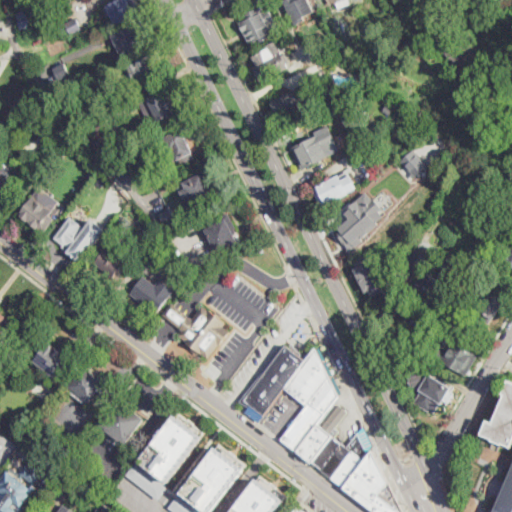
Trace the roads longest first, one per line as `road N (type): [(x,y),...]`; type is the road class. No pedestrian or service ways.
road 1 (primary): [(165,0),(418,511)]
road 2 (primary): [(445,511),(194,0)]
road 3 (tertiary): [(0,242),(350,511)]
road 4 (residential): [(429,471),(511,333)]
